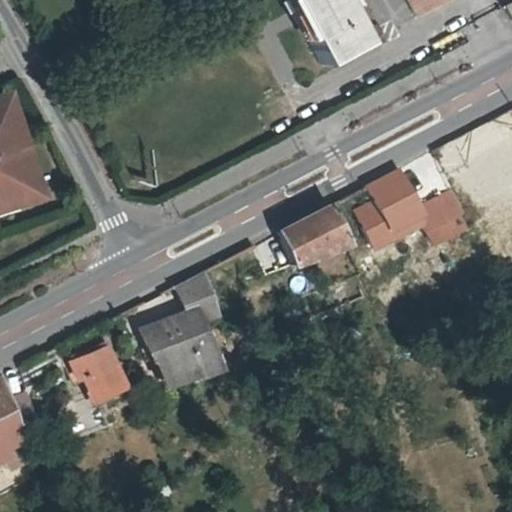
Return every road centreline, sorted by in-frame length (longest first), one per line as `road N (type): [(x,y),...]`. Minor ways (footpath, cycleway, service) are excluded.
road 1 (primary): [(138,270),(511,75)]
road 2 (residential): [(0,9),(138,270)]
road 3 (primary): [(0,341),(138,270)]
